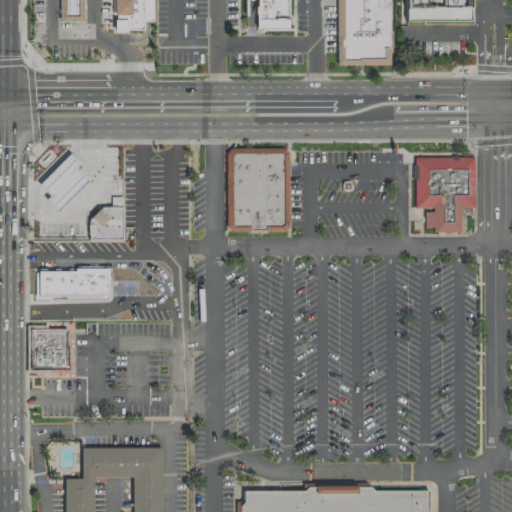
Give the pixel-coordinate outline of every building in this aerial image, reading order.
[(82,22),(81,0),(58,0),(58,21),(82,22)] [(140,29),(141,21),(149,21),(150,0),(112,0),(111,32),(140,29)] [(285,0),(254,0),(254,28),(287,26),(285,0)] [(337,0),(338,65),(385,63),(385,0),(337,0)] [(467,20),(467,0),(403,0),(404,20),(467,20)] [(279,153),(281,155),(281,223),(280,225),(263,226),(263,229),(248,229),(248,226),(232,226),(230,224),(230,155),(232,153),(279,153)] [(59,163),(67,172),(77,163),(69,154),(59,163)] [(457,230),(431,231),(431,226),(423,226),(424,211),(431,210),(431,207),(415,206),(412,158),(471,157),(472,207),(458,207),(457,230)] [(45,200),(55,211),(70,197),(49,175),(38,185),(48,197),(45,200)] [(120,207),(120,238),(88,238),(88,219),(98,207),(120,207)] [(109,291),(109,268),(98,266),(97,258),(70,258),(70,267),(34,268),(34,292),(109,291)] [(64,329),(64,347),(68,347),(68,369),(28,370),(28,329),(64,329)] [(92,511),(63,511),(64,479),(79,478),(80,447),(159,448),(159,511),(130,511),(131,476),(92,476),(92,511)] [(425,511),(425,489),(236,491),(236,511),(425,511)]
